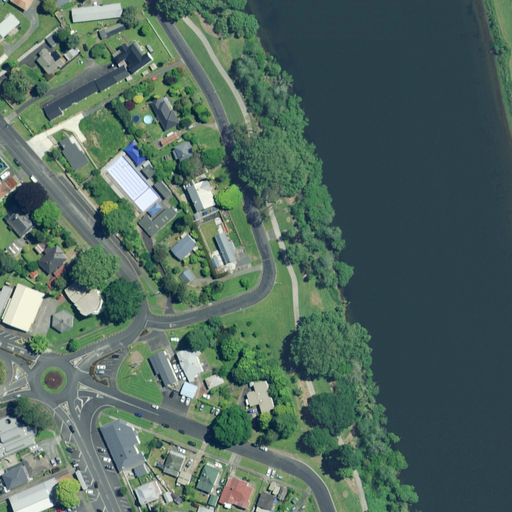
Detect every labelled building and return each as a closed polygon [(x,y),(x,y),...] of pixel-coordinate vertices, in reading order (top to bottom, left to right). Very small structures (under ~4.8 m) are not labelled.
[(53,0),(57,8),(70,2),(68,0),(53,0)] [(123,17),(121,4),(72,9),(74,22),(123,17)] [(11,31),(13,33),(17,30),(15,28),(20,23),(10,12),(3,19),(4,21),(0,24),(0,40),(4,37),(11,31)] [(123,21),(93,33),(94,38),(100,35),(102,39),(126,30),(123,21)] [(62,40),(57,31),(46,39),(52,47),(62,40)] [(123,68),(129,75),(150,59),(145,53),(143,55),(133,42),(112,58),(116,64),(123,59),(128,64),(123,68)] [(76,59),(82,54),(75,46),(64,55),(69,61),(74,57),(76,59)] [(53,58),(44,48),(38,53),(41,57),(37,61),(49,75),(59,66),(60,67),(64,63),(56,55),(53,58)] [(120,66),(39,105),(45,118),(126,79),(120,66)] [(159,99),(149,104),(159,122),(161,121),(166,131),(180,123),(173,110),(167,98),(160,102),(159,99)] [(89,127),(83,116),(74,121),(80,132),(89,127)] [(179,138),(175,131),(167,135),(168,137),(161,141),(164,146),(179,138)] [(54,143),(73,173),(86,165),(68,134),(54,143)] [(192,153),(194,152),(190,141),(188,142),(187,139),(178,142),(180,146),(173,149),(177,159),(180,158),(182,161),(194,157),(192,153)] [(157,173),(148,160),(142,165),(145,168),(142,170),(149,179),(157,173)] [(0,200),(19,185),(11,175),(1,183),(0,181),(0,200)] [(172,193),(162,179),(154,185),(165,199),(172,193)] [(217,204),(208,180),(188,188),(198,212),(217,204)] [(39,224),(25,206),(6,221),(20,239),(39,224)] [(151,236),(176,215),(169,207),(152,222),(146,215),(138,221),(151,236)] [(227,264),(238,259),(236,256),(238,255),(233,243),(230,244),(225,233),(215,237),(227,264)] [(197,245),(187,234),(170,250),(180,261),(197,245)] [(44,239),(34,248),(40,255),(45,251),(47,253),(37,262),(50,276),(68,259),(62,253),(64,252),(57,245),(52,249),(44,239)] [(24,249),(16,241),(5,250),(12,259),(24,249)] [(69,271),(64,265),(51,276),(53,279),(43,287),(49,293),(65,278),(63,276),(69,271)] [(196,276),(189,267),(180,275),(187,284),(196,276)] [(38,273),(34,268),(28,274),(32,279),(38,273)] [(86,273),(64,289),(82,313),(90,317),(96,316),(100,313),(106,304),(104,296),(86,273)] [(41,295),(16,285),(0,322),(0,323),(25,334),(41,295)] [(0,318),(12,290),(4,287),(2,292),(0,291),(0,318)] [(53,326),(62,332),(72,327),(74,316),(64,310),(53,314),(53,326)] [(190,348),(173,355),(184,379),(200,371),(190,348)] [(176,381),(162,351),(148,358),(150,361),(143,364),(155,387),(161,384),(163,387),(176,381)] [(203,380),(207,390),(221,384),(217,374),(203,380)] [(272,415),(263,382),(251,385),(252,392),(244,395),(248,409),(256,407),(259,418),(272,415)] [(194,387),(183,383),(178,395),(189,399),(194,387)] [(0,458),(28,446),(15,419),(0,425),(0,458)] [(98,430),(117,474),(144,462),(129,428),(118,422),(98,430)] [(181,470),(186,456),(178,453),(177,456),(168,452),(161,470),(178,477),(177,482),(187,486),(192,475),(181,470)] [(29,457),(19,461),(27,480),(48,471),(42,459),(32,463),(29,457)] [(197,488),(211,493),(213,489),(214,490),(222,468),(217,466),(207,462),(197,488)] [(143,464),(133,468),(137,478),(147,474),(143,464)] [(25,484),(18,467),(0,475),(0,479),(6,492),(25,484)] [(247,486),(248,484),(234,478),(233,479),(230,478),(227,486),(225,486),(219,502),(226,505),(225,506),(231,509),(233,503),(246,509),(254,489),(247,486)] [(55,480),(6,500),(11,511),(40,511),(64,502),(55,480)] [(142,506),(158,499),(158,497),(162,495),(155,480),(135,489),(142,506)] [(289,488),(285,486),(279,499),(284,501),(289,488)] [(169,492),(163,495),(167,504),(173,501),(169,492)] [(276,498),(262,492),(257,505),(271,511),(276,498)] [(219,496),(212,493),(208,504),(215,507),(219,496)] [(156,502),(148,505),(151,511),(158,508),(156,502)]
